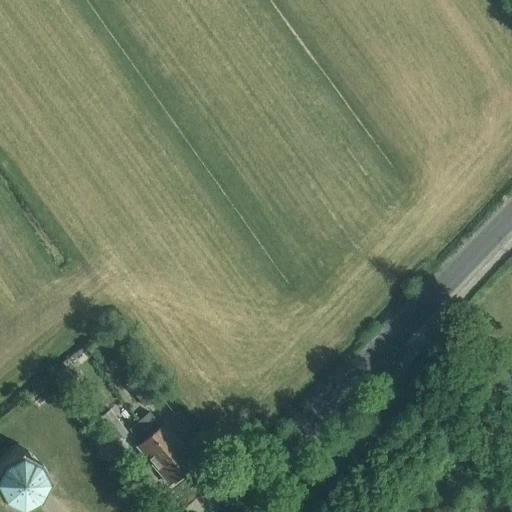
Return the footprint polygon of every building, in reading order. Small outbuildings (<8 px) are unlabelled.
[(144,408),(153,399),(136,377),(124,387),(144,408)] [(84,426),(95,416),(82,402),(71,412),(84,426)] [(116,442),(128,434),(110,410),(99,418),(116,442)] [(138,422),(182,473),(196,461),(164,424),(161,427),(149,413),(138,422)] [(168,485),(182,473),(138,422),(128,430),(140,444),(137,447),(168,485)] [(18,504),(27,499),(42,484),(48,474),(42,464),(27,449),(14,442),(0,456),(0,491),(8,499),(18,504)]
